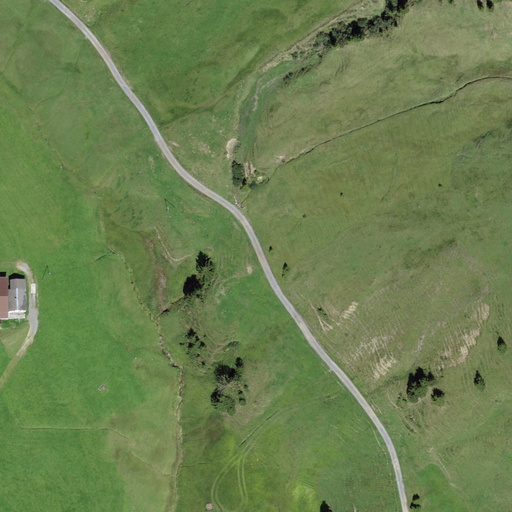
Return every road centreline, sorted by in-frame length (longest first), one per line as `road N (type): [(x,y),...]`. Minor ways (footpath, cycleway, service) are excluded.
road 1 (track): [(53,0),(98,44),(172,161),(247,223),(276,289),(391,445),(406,511)]
road 2 (track): [(0,264),(25,269),(33,311),(26,344),(0,385)]
